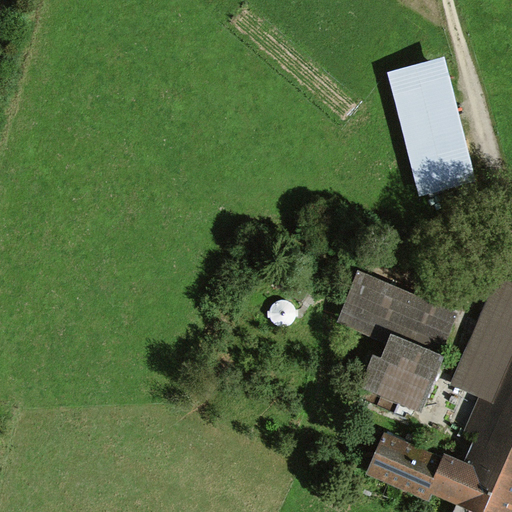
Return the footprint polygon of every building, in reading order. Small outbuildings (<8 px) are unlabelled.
[(349,125),(363,110),(252,11),(238,27),(349,125)] [(388,76),(419,199),(475,185),(444,62),(388,76)] [(440,361),(458,317),(358,275),(336,326),(389,348),(382,364),(373,361),(361,391),(421,417),(444,362),(440,361)] [(511,482),(511,289),(496,283),(451,388),(478,399),(463,435),(475,442),(467,463),(511,482)] [(511,511),(511,482),(467,463),(466,466),(445,457),(442,460),(384,435),(366,477),(428,504),(431,498),(464,511),(511,511)]
